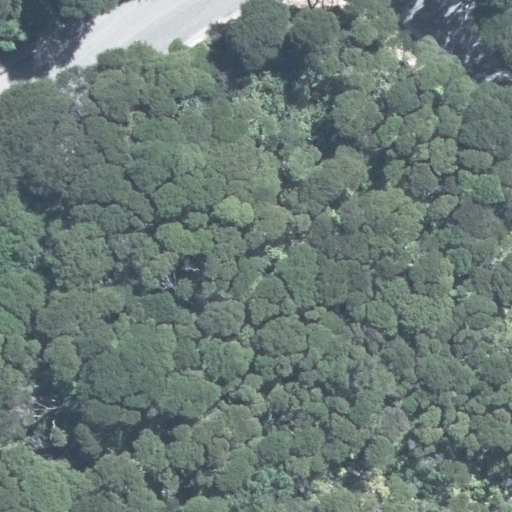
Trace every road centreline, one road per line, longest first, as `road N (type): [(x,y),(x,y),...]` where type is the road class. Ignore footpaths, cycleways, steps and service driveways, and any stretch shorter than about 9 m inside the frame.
road 1 (unclassified): [(213,0),(159,52),(0,102)]
road 2 (unclassified): [(511,145),(445,29),(377,0)]
